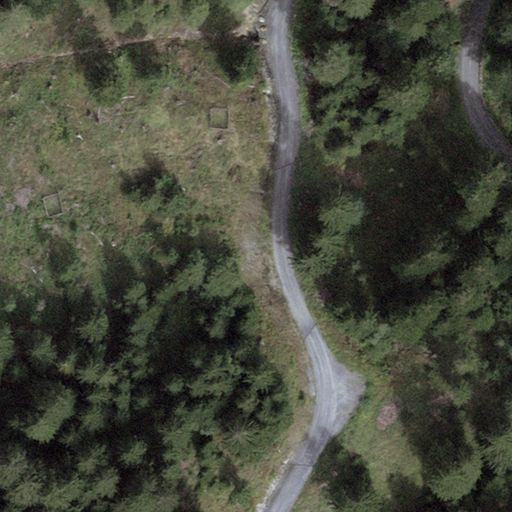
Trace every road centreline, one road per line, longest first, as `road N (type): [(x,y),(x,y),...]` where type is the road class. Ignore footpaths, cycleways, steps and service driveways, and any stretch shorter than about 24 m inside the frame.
road 1 (track): [(288,0),(280,255),(323,393),(320,437),(280,511)]
road 2 (track): [(511,155),(489,123),(478,76),(483,0)]
